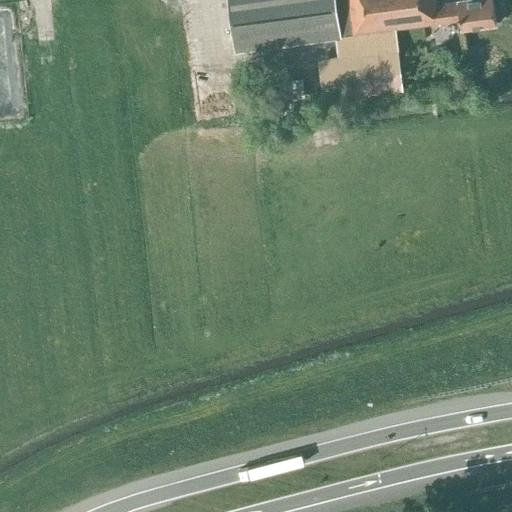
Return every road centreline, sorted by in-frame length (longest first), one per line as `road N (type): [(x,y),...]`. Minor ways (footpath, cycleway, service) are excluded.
road 1 (motorway): [(511,412),(332,450),(105,511)]
road 2 (motorway): [(263,511),(511,452)]
